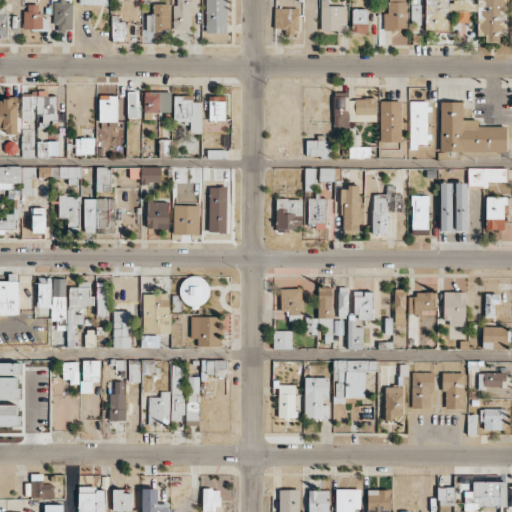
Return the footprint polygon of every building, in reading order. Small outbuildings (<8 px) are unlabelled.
[(191,14),(197,14),(197,0),(176,0),(177,4),(173,4),(173,30),(191,31),(191,14)] [(205,0),(206,33),(228,32),(227,0),(205,0)] [(405,0),(388,0),(389,13),(383,13),(384,30),(406,29),(405,0)] [(506,0),(425,0),(425,30),(448,30),(448,13),(457,13),(457,20),(468,21),(468,10),(477,10),(477,36),(485,36),(485,42),(499,42),(499,35),(506,35),(506,0)] [(71,31),(72,1),(55,1),(54,30),(71,31)] [(170,4),(153,3),(153,14),(146,14),(146,31),(169,31),(170,4)] [(25,30),(48,29),(48,18),(40,18),(39,4),(24,4),(25,30)] [(346,6),(321,5),(320,31),(346,32),(346,6)] [(411,24),(420,25),(420,5),(411,5),(411,24)] [(298,8),(274,8),(274,28),(285,28),(285,34),(298,34),(298,8)] [(367,32),(368,9),(352,8),(351,32),(367,32)] [(111,21),(112,41),(125,40),(124,21),(111,21)] [(21,96),(22,117),(42,117),(42,125),(50,125),(50,120),(56,120),(56,96),(48,96),(48,90),(31,90),(31,96),(21,96)] [(139,91),(127,92),(128,118),(140,117),(139,91)] [(171,91),(144,91),(144,112),(171,112),(171,91)] [(348,92),(333,92),(334,145),(349,145),(348,92)] [(117,121),(117,95),(99,95),(99,121),(117,121)] [(201,100),(183,100),(183,96),(174,96),(174,122),(191,122),(191,133),(202,133),(201,100)] [(226,120),(225,96),(208,96),(209,120),(226,120)] [(376,98),(355,98),(355,121),(376,121),(376,98)] [(17,134),(17,100),(0,99),(0,129),(5,129),(5,133),(17,134)] [(380,142),(401,142),(401,101),(380,101),(380,142)] [(427,101),(409,101),(410,149),(420,149),(420,144),(428,144),(427,101)] [(477,126),(478,119),(463,119),(463,102),(440,102),(439,151),(506,152),(506,127),(477,126)] [(22,157),(34,157),(33,128),(21,128),(22,157)] [(94,137),(75,138),(75,154),(94,154),(94,137)] [(306,140),(306,157),(330,157),(329,140),(306,140)] [(58,156),(58,141),(37,141),(37,156),(58,156)] [(35,166),(0,166),(0,188),(13,188),(13,183),(22,182),(22,196),(35,195),(35,166)] [(160,166),(140,167),(141,183),(161,183),(160,166)] [(58,167),(39,167),(39,177),(58,177),(58,167)] [(96,191),(111,191),(110,167),(96,167),(96,191)] [(304,192),(314,192),(315,168),(305,167),(304,192)] [(319,180),(339,181),(339,168),(319,167),(319,180)] [(468,184),(487,185),(487,181),(506,182),(506,168),(468,167),(468,184)] [(452,230),(452,182),(440,182),(440,230),(452,230)] [(467,182),(455,183),(455,231),(468,230),(467,182)] [(386,194),(372,193),(372,234),(388,234),(388,212),(403,212),(403,193),(395,193),(395,185),(386,185),(386,194)] [(0,232),(18,233),(18,216),(21,216),(21,186),(8,186),(8,198),(13,198),(13,213),(6,214),(6,220),(0,219),(0,232)] [(227,187),(209,186),(208,232),(226,233),(227,187)] [(342,233),(359,232),(358,186),(341,187),(342,233)] [(58,218),(68,218),(68,232),(79,232),(79,196),(59,195),(58,218)] [(505,196),(485,197),(486,229),(506,229),(505,196)] [(308,225),(315,225),(315,229),(326,228),(326,197),(315,197),(308,198),(308,225)] [(83,198),(84,232),(96,232),(95,198),(83,198)] [(114,233),(115,198),(97,198),(96,232),(114,233)] [(276,229),(301,229),(301,199),(276,198),(276,229)] [(169,202),(147,201),(147,228),(168,228),(169,202)] [(199,234),(200,205),(174,204),(173,234),(199,234)] [(32,232),(46,232),(45,207),(32,208),(32,232)] [(0,314),(17,315),(19,274),(8,274),(8,281),(0,280),(0,314)] [(56,330),(65,330),(66,278),(38,277),(37,307),(51,307),(50,320),(57,321),(56,330)] [(206,277),(180,279),(183,307),(209,305),(206,277)] [(96,316),(106,316),(106,282),(97,282),(96,316)] [(333,287),(318,287),(317,319),(306,319),(306,329),(325,330),(324,341),(331,341),(333,287)] [(347,287),(338,287),(338,317),(347,318),(347,287)] [(281,311),(288,310),(288,320),(302,320),(301,288),(280,288),(281,311)] [(405,289),(395,288),(394,323),(405,324),(405,289)] [(355,319),(373,319),(373,291),(354,291),(355,319)] [(466,292),(443,291),(443,323),(465,323),(466,292)] [(142,293),(143,333),(170,333),(169,293),(142,293)] [(408,293),(408,314),(434,314),(434,293),(408,293)] [(499,294),(485,294),(485,318),(494,318),(494,304),(499,304),(499,294)] [(129,348),(130,311),(113,310),(112,347),(129,348)] [(191,338),(197,338),(197,347),(222,346),(222,316),(190,316),(191,338)] [(347,349),(362,349),(363,327),(355,327),(355,320),(348,320),(347,349)] [(343,334),(343,321),(334,321),(334,334),(343,334)] [(482,348),(507,349),(507,327),(482,326),(482,348)] [(95,346),(95,330),(85,330),(85,346),(95,346)] [(291,349),(291,331),(273,331),(273,348),(291,349)] [(159,336),(142,335),(141,346),(158,347),(159,336)] [(156,373),(155,359),(142,360),(143,374),(156,373)] [(99,360),(82,360),(81,393),(92,393),(92,381),(99,381),(99,360)] [(139,382),(140,360),(129,360),(128,381),(139,382)] [(225,360),(202,360),(202,371),(225,371),(225,360)] [(333,360),(332,403),(344,403),(345,397),(364,397),(365,371),(376,371),(377,361),(333,360)] [(0,373),(19,374),(20,363),(0,362),(0,373)] [(62,362),(63,382),(79,381),(78,362),(62,362)] [(171,420),(183,420),(183,365),(171,365),(171,420)] [(411,408),(432,408),(432,372),(412,372),(411,408)] [(443,408),(463,408),(464,373),(444,372),(443,408)] [(505,386),(505,372),(478,372),(478,386),(505,386)] [(200,377),(187,376),(186,425),(199,425),(200,377)] [(0,398),(18,399),(19,378),(0,377),(0,398)] [(329,377),(304,377),(304,418),(328,418),(329,402),(328,402),(329,377)] [(125,421),(125,381),(114,381),(114,393),(110,393),(109,421),(125,421)] [(278,418),(294,418),(295,384),(278,384),(278,418)] [(384,387),(385,419),(404,418),(402,386),(384,387)] [(160,396),(148,396),(148,425),(169,425),(169,391),(160,391),(160,396)] [(0,425),(19,426),(19,405),(0,404),(0,425)] [(481,409),(481,430),(502,429),(502,408),(481,409)] [(479,511),(479,505),(506,505),(506,481),(499,481),(499,475),(474,475),(474,494),(463,495),(463,511),(479,511)] [(95,486),(78,486),(77,511),(104,511),(105,490),(95,490),(95,486)] [(454,486),(438,487),(438,505),(454,505),(454,486)] [(202,511),(219,511),(219,488),(203,488),(202,511)] [(131,510),(131,493),(123,493),(123,489),(113,489),(112,510),(131,510)] [(278,511),(299,511),(300,490),(279,489),(278,511)] [(335,511),(353,511),(354,510),(360,510),(360,489),(336,489),(335,511)] [(367,489),(366,511),(390,511),(391,490),(367,489)]
